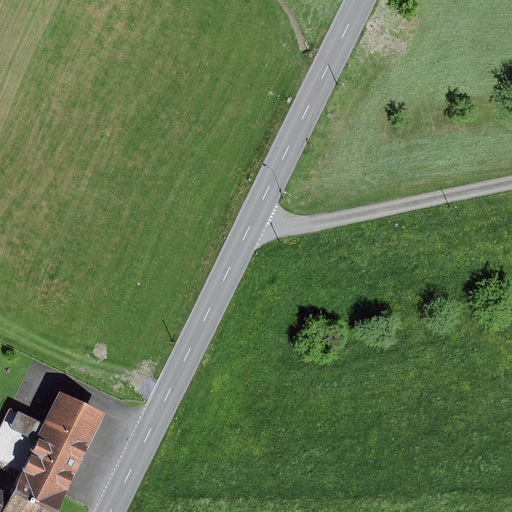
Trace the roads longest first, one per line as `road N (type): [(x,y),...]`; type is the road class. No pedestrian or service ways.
road 1 (tertiary): [(110,511),(362,0)]
road 2 (track): [(251,224),(305,226),(511,183)]
